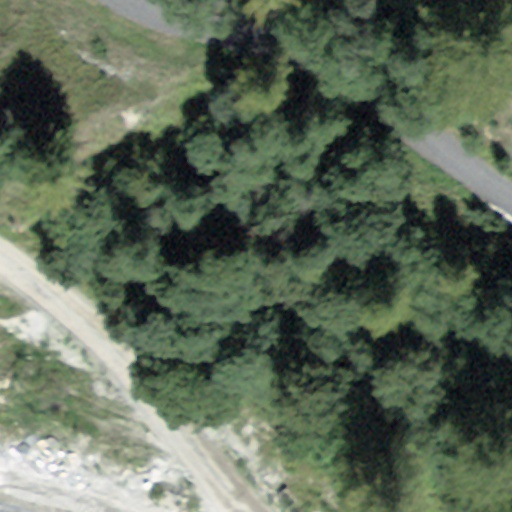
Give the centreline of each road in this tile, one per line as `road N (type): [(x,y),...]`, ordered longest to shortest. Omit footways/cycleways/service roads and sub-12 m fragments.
road 1 (unclassified): [(132,0),(321,60),(511,196)]
road 2 (track): [(0,258),(134,368),(252,511)]
